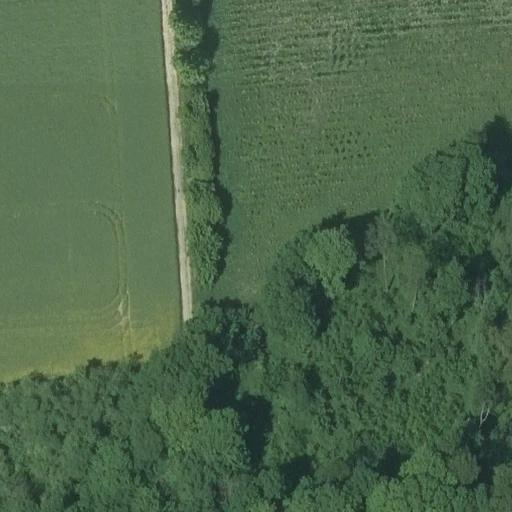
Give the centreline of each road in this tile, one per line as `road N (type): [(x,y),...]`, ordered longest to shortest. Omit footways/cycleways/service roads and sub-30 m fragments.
road 1 (track): [(344,511),(257,485),(214,443),(198,407),(163,0)]
road 2 (track): [(0,389),(190,376)]
road 3 (track): [(126,511),(190,376)]
